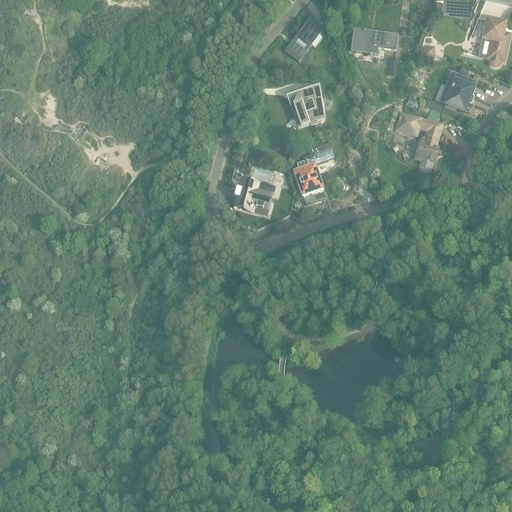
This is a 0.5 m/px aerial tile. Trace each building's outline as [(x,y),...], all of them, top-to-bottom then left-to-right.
[(444,11),(452,11),(452,1),(444,1),(444,11)] [(504,63),(510,36),(504,35),(505,26),(478,20),(463,55),(490,60),(490,64),(491,66),(493,68),(495,68),(498,68),(500,66),(500,63),(504,63)] [(309,22),(286,52),(298,62),(321,32),(309,22)] [(355,30),(352,52),(377,55),(378,49),(395,52),(398,36),(365,32),(365,31),(363,31),(355,30)] [(404,39),(404,50),(414,50),(414,39),(404,39)] [(421,56),(434,58),(436,49),(423,47),(421,56)] [(389,75),(397,76),(398,59),(391,59),(389,75)] [(471,99),(475,90),(474,89),(476,84),(452,74),(447,87),(452,89),(445,105),(465,114),(469,105),(472,99),(471,99)] [(317,125),(317,123),(330,119),(319,87),(286,98),(287,100),(297,130),(310,126),(310,127),(317,125)] [(416,139),(421,120),(400,114),(394,133),(416,139)] [(436,149),(440,136),(426,132),(424,139),(426,139),(424,144),(420,143),(415,160),(421,162),(420,167),(419,169),(420,171),(421,173),(423,174),(425,175),(427,174),(429,174),(431,172),(432,170),(434,163),(435,163),(439,150),(436,149)] [(298,172),(294,174),(302,198),(323,190),(320,182),(353,170),(340,134),(321,140),(325,151),(297,161),(295,163),(298,172)] [(250,173),(248,164),(232,160),(230,167),(244,171),(245,174),(250,173)] [(239,192),(234,209),(252,214),(253,208),(267,212),(271,195),(257,192),(259,186),(242,181),(239,192)]
